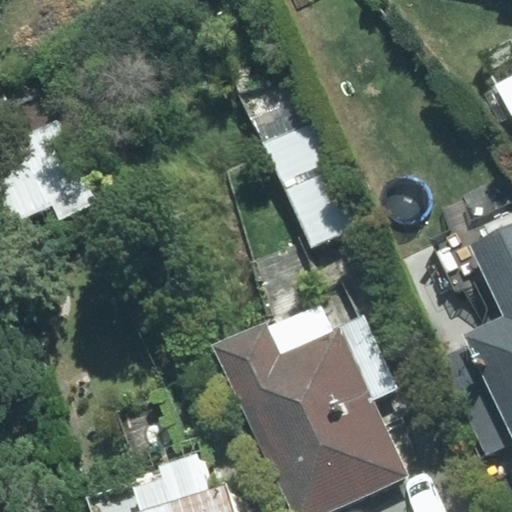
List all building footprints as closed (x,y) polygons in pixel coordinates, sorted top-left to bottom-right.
[(511,42),(487,56),(507,93),(511,90),(511,42)] [(80,116),(0,156),(0,159),(26,226),(70,205),(76,218),(120,197),(80,116)] [(334,118),(276,143),(323,250),(380,225),(334,118)] [(511,236),(488,248),(511,298),(511,324),(482,339),(484,343),(451,358),(498,457),(511,450),(511,236)] [(335,307),(237,352),(311,511),(333,511),(414,475),(381,402),(409,389),(375,316),(345,329),(335,307)] [(220,457),(108,496),(113,511),(259,511),(251,489),(233,495),(220,457)]
